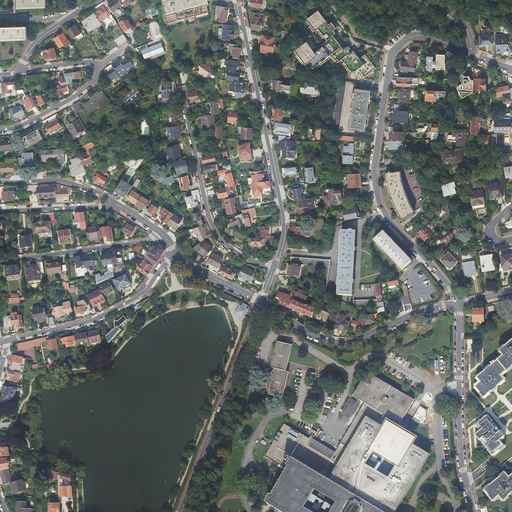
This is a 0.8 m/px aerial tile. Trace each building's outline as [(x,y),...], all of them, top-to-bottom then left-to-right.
[(110,12),(121,5),(120,2),(119,0),(113,0),(105,6),(110,12)] [(164,14),(167,23),(208,13),(207,6),(209,5),(208,4),(208,3),(207,0),(163,0),(167,13),(164,14)] [(263,1),(262,0),(252,0),(251,6),(262,8),(265,8),(266,1),(263,1)] [(104,6),(94,12),(95,13),(100,22),(110,15),(104,6)] [(226,22),(229,8),(218,6),(217,12),(221,13),(219,21),(226,22)] [(365,78),(376,70),(365,55),(360,59),(354,51),(351,53),(347,47),(344,50),(333,36),(336,34),(334,31),(337,29),(332,23),(330,25),(319,11),(307,20),(316,32),(319,30),(329,43),(318,52),(315,54),(313,51),(307,43),(295,51),(306,66),(309,64),(313,69),(333,54),(339,62),(342,60),(353,74),(358,70),(365,78)] [(100,22),(95,13),(82,21),(89,32),(102,24),(100,22)] [(208,13),(167,23),(167,26),(209,15),(208,13)] [(260,28),(263,15),(254,13),(254,17),(255,17),(255,18),(254,21),(253,21),(252,26),(260,28)] [(132,28),(132,27),(126,18),(119,23),(125,31),(125,32),(126,32),(132,28)] [(232,34),(233,30),(234,30),(234,25),(223,24),(222,39),(233,39),(233,34),(232,34)] [(72,38),(81,33),(75,25),(67,30),(72,38)] [(27,27),(0,28),(0,39),(27,39),(27,27)] [(291,40),(292,33),(283,31),(282,38),(291,40)] [(68,42),(63,33),(54,39),(60,47),(68,42)] [(124,35),(115,41),(119,47),(128,41),(124,35)] [(275,37),(262,35),(261,42),(260,42),(259,51),(273,53),(275,37)] [(492,36),(479,38),(480,46),(493,45),(492,36)] [(509,54),(511,63),(511,62),(511,51),(511,52),(511,46),(509,44),(509,37),(507,37),(502,37),(502,36),(495,36),(496,53),(497,53),(497,54),(509,54)] [(117,46),(112,39),(102,45),(107,53),(117,46)] [(232,57),(239,59),(241,49),(238,48),(238,45),(229,44),(228,51),(233,52),(232,57)] [(55,51),(54,48),(43,51),(45,60),(56,57),(55,52),(56,52),(56,50),(55,51)] [(416,64),(417,52),(409,51),(408,63),(416,64)] [(61,61),(66,61),(63,52),(58,53),(61,61)] [(444,64),(445,56),(437,54),(436,61),(433,60),(433,57),(427,57),(426,67),(432,68),(433,64),(435,64),(435,68),(444,69),(445,64),(444,64)] [(118,59),(114,62),(123,75),(126,73),(127,74),(132,71),(131,70),(137,65),(132,57),(127,60),(127,61),(125,62),(124,61),(121,63),(118,59)] [(238,61),(226,59),(225,65),(227,66),(226,71),(239,73),(240,67),(237,67),(238,64),(238,61)] [(114,62),(110,64),(113,69),(110,71),(111,71),(108,73),(108,72),(103,75),(109,84),(115,80),(116,81),(120,79),(119,77),(123,75),(114,62)] [(408,63),(402,62),(401,70),(415,71),(416,64),(408,63)] [(210,63),(199,65),(200,70),(199,71),(207,77),(209,73),(212,72),(210,63)] [(480,70),(474,68),(474,78),(474,79),(474,90),(485,91),(486,80),(481,80),(481,72),(480,72),(480,70)] [(239,80),(240,74),(229,71),(228,78),(239,80)] [(474,79),(474,78),(470,78),(469,75),(467,76),(466,76),(465,75),(465,74),(465,73),(464,72),(463,71),(462,71),(461,71),(460,71),(459,72),(459,73),(458,74),(459,75),(463,82),(459,85),(458,85),(458,86),(457,87),(457,88),(458,89),(458,90),(459,90),(459,91),(460,91),(461,91),(462,94),(469,90),(470,91),(473,91),(474,79)] [(83,72),(64,74),(64,75),(69,91),(73,90),(72,79),(84,77),(83,72)] [(69,91),(64,75),(59,76),(61,83),(59,83),(59,86),(56,87),(59,96),(69,93),(69,91)] [(418,78),(398,77),(398,80),(397,81),(397,85),(418,87),(418,78)] [(291,89),(292,83),(273,79),(272,82),(274,82),(276,83),(275,84),(274,85),(273,85),(273,86),(272,86),(276,92),(277,92),(281,90),(281,89),(282,88),(291,89)] [(347,82),(339,80),(332,132),(340,133),(347,82)] [(177,92),(176,88),(175,82),(172,82),(172,81),(162,82),(163,97),(171,97),(171,98),(174,98),(174,93),(177,92)] [(242,86),(243,82),(230,81),(229,90),(233,90),(233,91),(236,92),(235,96),(239,97),(242,97),(242,94),(242,92),(244,93),(244,88),(241,88),(241,86),(242,86)] [(171,99),(171,98),(171,97),(163,97),(162,82),(161,82),(162,99),(171,99)] [(12,89),(11,83),(2,84),(3,93),(14,92),(14,89),(12,89)] [(300,92),(320,94),(321,86),(302,83),(302,84),(300,92)] [(509,89),(508,86),(504,87),(504,84),(495,86),(498,97),(503,96),(505,104),(511,102),(509,89)] [(129,104),(141,94),(136,88),(124,98),(129,104)] [(89,101),(96,108),(109,100),(101,89),(89,98),(90,100),(89,101)] [(365,131),(371,91),(356,89),(350,129),(365,131)] [(400,90),(400,102),(409,103),(410,90),(400,90)] [(436,91),(426,91),(426,101),(436,102),(436,97),(440,97),(446,97),(448,92),(447,92),(440,92),(436,91)] [(199,100),(197,92),(189,93),(190,101),(199,100)] [(49,101),(45,94),(37,98),(41,105),(49,101)] [(34,112),(38,110),(31,97),(23,101),(28,110),(33,107),(34,108),(32,109),(34,112)] [(75,104),(73,105),(77,113),(83,110),(80,105),(81,104),(80,101),(79,102),(78,102),(77,103),(75,104)] [(88,114),(96,108),(89,101),(83,105),(88,114)] [(220,105),(220,101),(216,101),(216,102),(206,104),(207,109),(212,108),(213,114),(214,114),(221,113),(221,112),(221,109),(219,109),(218,105),(220,105)] [(23,110),(20,106),(15,109),(14,108),(9,109),(10,111),(10,113),(10,116),(11,116),(12,119),(12,121),(18,119),(18,118),(21,116),(25,114),(23,110)] [(275,108),(274,122),(277,123),(281,123),(283,108),(275,108)] [(182,113),(181,109),(170,111),(172,122),(180,120),(179,114),(182,113)] [(396,116),(395,123),(407,123),(409,112),(400,111),(395,111),(395,116),(396,116)] [(228,122),(232,122),(233,122),(237,123),(238,112),(229,112),(228,122)] [(217,127),(214,114),(213,114),(191,118),(193,129),(204,127),(205,129),(217,127)] [(61,127),(55,115),(48,119),(50,123),(46,125),(50,133),(61,127)] [(480,124),(481,117),(473,117),(472,133),(476,134),(475,135),(479,136),(480,127),(481,127),(482,125),(480,124)] [(73,135),(85,129),(82,124),(80,119),(68,125),(73,135)] [(498,122),(495,122),(495,123),(495,131),(495,132),(510,132),(510,131),(510,122),(510,121),(503,121),(503,122),(498,122)] [(281,123),(277,123),(276,130),(277,130),(277,134),(286,135),(286,131),(290,132),(290,127),(291,124),(281,123)] [(428,132),(432,132),(439,132),(441,124),(432,124),(428,124),(428,126),(428,132)] [(180,129),(180,126),(166,128),(169,140),(180,138),(179,134),(179,130),(180,130),(180,129)] [(252,128),(242,127),(241,139),(252,139),(252,128)] [(42,138),(45,136),(40,128),(20,139),(22,143),(24,142),(27,146),(42,138)] [(438,140),(437,142),(455,144),(455,140),(457,140),(457,145),(466,145),(466,129),(453,130),(453,134),(448,135),(448,137),(439,136),(438,140)] [(388,141),(401,141),(404,141),(404,132),(395,132),(389,132),(388,141)] [(42,139),(42,138),(27,146),(24,147),(25,148),(42,139)] [(293,145),(293,141),(287,141),(285,141),(283,141),(280,141),(280,145),(281,145),(281,148),(281,151),(283,151),(283,158),(287,158),(287,157),(295,157),(295,151),(294,151),(294,145),(293,145)] [(388,141),(388,150),(401,149),(403,149),(403,144),(401,144),(401,141),(388,141)] [(242,143),(242,145),(239,145),(241,156),(242,162),(249,161),(248,159),(252,158),(251,154),(249,143),(246,144),(245,142),(242,143)] [(353,164),(354,144),(349,144),(349,150),(344,150),(344,155),(343,155),(343,163),(353,164)] [(175,162),(181,161),(180,158),(181,158),(179,146),(173,147),(169,148),(171,160),(174,159),(175,162)] [(448,164),(448,163),(454,162),(454,161),(462,160),(462,161),(463,161),(462,154),(461,154),(461,150),(449,151),(448,149),(445,150),(445,149),(444,149),(445,151),(442,152),(443,162),(447,161),(447,164),(448,164)] [(51,151),(51,158),(56,158),(56,163),(63,163),(63,150),(51,151)] [(40,159),(51,158),(51,151),(40,151),(40,159)] [(33,163),(33,153),(23,153),(23,158),(19,158),(19,163),(33,163)] [(81,160),(80,158),(79,157),(70,160),(72,164),(69,166),(75,180),(82,182),(85,181),(81,172),(85,170),(83,166),(93,162),(90,154),(85,156),(86,159),(81,160)] [(136,171),(144,157),(142,154),(121,162),(129,167),(115,191),(125,197),(132,186),(126,182),(134,170),(136,171)] [(188,172),(185,160),(181,161),(175,162),(178,174),(188,172)] [(297,166),(284,168),(285,175),(298,174),(297,166)] [(103,171),(102,169),(96,172),(97,174),(98,173),(93,180),(98,183),(99,180),(104,183),(107,179),(99,174),(102,173),(102,172),(103,171)] [(263,182),(262,170),(252,171),(253,183),(263,182)] [(397,211),(400,215),(402,219),(414,212),(413,209),(410,203),(408,200),(406,193),(405,192),(403,187),(402,183),(401,178),(400,171),(390,173),(390,172),(388,172),(388,173),(385,174),(386,179),(386,181),(387,185),(388,189),(390,193),(391,198),(395,205),(397,211)] [(236,185),(232,172),(223,174),(224,178),(228,177),(229,180),(228,180),(229,187),(236,185)] [(159,178),(155,173),(153,177),(157,180),(162,185),(163,184),(159,178)] [(174,182),(172,176),(159,178),(163,184),(174,182)] [(182,190),(190,188),(188,176),(179,178),(182,190)] [(345,188),(357,187),(361,187),(360,179),(345,180),(345,188)] [(272,192),(270,181),(263,182),(253,183),(251,183),(247,184),(247,187),(252,187),(252,194),(253,197),(259,196),(258,194),(272,192)] [(446,196),(447,196),(456,192),(454,187),(455,186),(454,182),(442,186),(444,193),(445,193),(446,196)] [(490,201),(495,200),(501,199),(503,199),(500,182),(497,183),(491,184),(488,184),(490,201)] [(61,185),(56,184),(57,197),(67,196),(67,194),(70,194),(70,189),(67,190),(67,189),(62,189),(62,192),(61,192),(61,185)] [(229,190),(228,187),(217,189),(219,198),(228,196),(227,191),(229,190)] [(292,189),(294,201),(298,200),(308,198),(307,195),(303,196),(302,193),(307,192),(306,187),(292,189)] [(51,199),(56,199),(55,189),(37,189),(37,200),(44,199),(51,199)] [(199,194),(198,189),(191,191),(192,196),(185,198),(188,209),(196,207),(194,196),(199,194)] [(335,189),(329,189),(330,201),(330,204),(337,204),(336,201),(342,200),(342,195),(341,195),(341,190),(341,189),(337,189),(335,189)] [(482,190),(470,192),(473,210),(476,209),(477,216),(486,215),(482,190)] [(0,199),(19,199),(18,191),(0,191),(0,199)] [(136,204),(141,196),(139,195),(132,191),(127,199),(136,204)] [(242,211),(249,209),(247,201),(243,202),(241,195),(238,196),(240,203),(240,205),(242,211)] [(149,201),(141,196),(136,204),(143,209),(141,213),(143,215),(147,209),(145,208),(149,201)] [(237,202),(235,197),(225,199),(228,214),(237,212),(235,203),(237,202)] [(308,198),(298,200),(300,210),(317,207),(316,197),(308,198)] [(445,218),(451,215),(449,205),(448,202),(435,210),(437,213),(444,209),(446,214),(443,215),(445,218)] [(158,209),(156,208),(151,205),(147,211),(154,216),(158,209)] [(358,214),(357,206),(347,209),(343,209),(345,220),(358,217),(357,214),(358,214)] [(173,215),(163,208),(160,212),(164,215),(161,220),(168,224),(173,215)] [(257,215),(255,208),(249,209),(242,211),(242,213),(245,223),(245,225),(251,226),(249,216),(257,215)] [(216,224),(222,221),(218,211),(211,212),(212,215),(213,218),(214,222),(216,224)] [(200,216),(199,212),(192,214),(197,227),(198,227),(202,225),(203,225),(201,217),(201,216),(200,216)] [(75,220),(73,220),(73,224),(76,223),(79,223),(80,224),(80,228),(82,230),(87,229),(86,226),(84,213),(75,214),(75,220)] [(245,223),(242,213),(237,215),(237,217),(228,221),(230,226),(238,223),(239,226),(243,224),(243,223),(245,223)] [(182,220),(173,215),(168,224),(167,224),(171,226),(171,225),(177,228),(182,220)] [(38,223),(32,224),(34,234),(38,234),(38,235),(47,233),(48,234),(52,233),(50,221),(44,222),(44,224),(39,225),(39,223),(38,223)] [(86,226),(87,229),(88,240),(100,238),(99,229),(98,224),(86,226)] [(404,229),(407,232),(415,227),(413,224),(404,229)] [(125,235),(129,238),(134,229),(126,225),(122,231),(126,234),(125,235)] [(197,227),(188,230),(191,237),(196,234),(200,242),(202,240),(208,236),(202,225),(198,227),(197,227)] [(271,236),(271,226),(259,226),(260,236),(271,236)] [(109,227),(99,229),(100,238),(103,238),(105,237),(110,237),(109,232),(110,232),(109,229),(109,227)] [(424,227),(417,234),(421,239),(422,238),(425,240),(431,234),(424,227)] [(111,228),(109,229),(110,232),(109,232),(110,237),(105,237),(105,241),(107,242),(111,242),(110,239),(112,237),(113,237),(111,228)] [(310,236),(311,231),(295,228),(294,233),(310,236)] [(350,229),(350,231),(341,230),(338,295),(352,296),(355,231),(353,231),(353,230),(350,229)] [(450,229),(435,238),(441,247),(445,244),(445,243),(451,239),(452,240),(459,235),(456,229),(451,232),(450,229)] [(58,232),(59,243),(72,242),(70,230),(58,232)] [(411,261),(383,231),(374,240),(402,270),(411,261)] [(16,235),(17,249),(32,247),(31,236),(21,237),(20,234),(16,235)] [(273,244),(275,236),(271,236),(265,236),(258,236),(258,238),(250,238),(250,243),(254,244),(255,245),(258,246),(258,244),(263,244),(266,244),(267,245),(269,245),(270,243),(273,244)] [(212,248),(202,240),(200,242),(194,247),(205,256),(212,248)] [(143,248),(143,249),(150,254),(150,253),(159,259),(165,251),(160,244),(155,244),(155,247),(153,250),(152,248),(150,247),(143,248)] [(205,256),(194,247),(192,249),(204,258),(205,256)] [(271,259),(273,254),(269,255),(268,251),(264,254),(266,260),(271,259)] [(481,259),(483,269),(495,267),(493,254),(491,255),(490,252),(486,253),(486,251),(480,252),(481,259)] [(448,252),(441,260),(450,269),(458,262),(448,252)] [(88,271),(95,271),(94,269),(93,262),(92,253),(87,254),(87,256),(84,256),(84,257),(80,258),(80,256),(73,257),(74,264),(76,263),(77,269),(86,268),(88,269),(88,271)] [(150,254),(145,260),(154,266),(159,259),(150,253),(150,254)] [(200,266),(205,268),(208,263),(218,268),(223,258),(224,255),(220,253),(219,256),(213,253),(211,256),(209,255),(200,266)] [(102,266),(113,265),(112,257),(111,255),(101,256),(102,266)] [(501,256),(503,267),(511,265),(511,255),(501,256)] [(113,272),(122,271),(122,268),(125,268),(125,263),(122,264),(121,259),(116,259),(116,256),(115,256),(112,257),(113,265),(113,267),(113,272)] [(319,292),(326,295),(330,261),(291,257),(290,264),(301,265),(323,267),(321,282),(319,292)] [(147,276),(153,268),(143,261),(139,267),(138,268),(137,270),(147,276)] [(474,261),(462,263),(465,274),(476,272),(474,261)] [(37,263),(38,268),(26,269),(28,282),(40,280),(39,273),(44,272),(43,262),(37,263)] [(232,279),(235,273),(232,272),(233,270),(225,266),(226,263),(223,262),(218,272),(230,278),(232,279)] [(62,273),(61,263),(47,264),(48,275),(62,273)] [(299,278),(301,265),(290,264),(289,264),(286,276),(299,278)] [(18,265),(7,267),(8,277),(9,276),(9,277),(12,277),(12,276),(19,275),(18,265)] [(250,281),(254,271),(243,266),(238,278),(243,281),(245,278),(250,281)] [(108,279),(114,276),(113,272),(113,267),(108,268),(110,273),(101,277),(99,274),(96,275),(96,279),(97,284),(99,283),(108,279)] [(119,290),(131,284),(126,274),(114,280),(118,290),(119,290)] [(293,297),(296,292),(297,289),(296,288),(298,283),(279,276),(277,282),(294,288),(291,296),(282,293),(282,294),(279,292),(275,299),(279,301),(278,303),(289,308),(293,300),(292,300),(293,297)] [(488,279),(481,280),(482,288),(489,287),(488,279)] [(107,294),(114,290),(110,282),(99,288),(100,290),(103,297),(107,295),(107,294)] [(384,312),(380,284),(375,285),(375,290),(377,300),(378,308),(377,308),(377,309),(378,314),(384,312)] [(94,307),(105,301),(103,297),(100,290),(87,296),(92,304),(94,307)] [(305,302),(307,297),(296,292),(293,297),(305,302)] [(412,307),(409,296),(402,297),(402,299),(403,302),(405,311),(405,312),(412,309),(412,308),(412,307)] [(140,303),(144,307),(150,301),(150,298),(140,303)] [(238,303),(240,304),(236,312),(244,316),(244,315),(248,308),(246,307),(248,304),(237,299),(237,300),(238,303)] [(76,314),(86,311),(85,308),(88,307),(84,300),(77,303),(79,308),(75,310),(76,314)] [(305,305),(293,300),(289,308),(312,318),(315,309),(306,304),(305,305)] [(72,311),(70,302),(62,304),(63,307),(54,309),(55,311),(53,312),(53,313),(53,314),(54,315),(55,315),(56,318),(65,316),(64,313),(72,311)] [(328,321),(333,309),(321,304),(317,314),(323,317),(324,319),(328,321)] [(32,310),(34,321),(46,319),(45,312),(42,313),(41,309),(32,310)] [(473,316),(473,322),(484,322),(484,309),(473,309),(473,316)] [(17,313),(12,314),(11,314),(13,325),(16,325),(18,324),(18,326),(18,327),(23,327),(21,316),(17,316),(17,313)] [(375,323),(372,315),(364,318),(366,325),(375,323)] [(119,324),(123,328),(130,321),(127,318),(119,324)] [(366,325),(364,318),(352,321),(351,326),(356,327),(366,325)] [(335,329),(347,333),(350,323),(338,319),(335,329)] [(106,336),(109,343),(121,330),(117,327),(106,336)] [(1,331),(1,337),(9,335),(8,329),(1,331)] [(87,333),(90,344),(101,341),(99,331),(87,333)] [(76,342),(77,346),(90,344),(87,333),(75,336),(75,337),(76,342)] [(75,342),(76,342),(75,337),(61,340),(62,345),(66,344),(67,348),(72,347),(72,344),(72,343),(75,342)] [(503,355),(492,364),(490,366),(485,370),(482,372),(477,376),(481,381),(476,386),(480,391),(480,392),(485,397),(490,392),(492,391),(497,386),(500,384),(505,380),(501,375),(511,365),(511,339),(507,343),(505,346),(499,350),(503,355)] [(34,346),(34,345),(33,341),(33,340),(16,344),(17,350),(34,346)] [(57,340),(48,342),(49,345),(47,346),(48,349),(49,349),(50,351),(59,349),(57,340)] [(271,368),(274,368),(269,394),(283,397),(288,371),(285,370),(291,344),(276,341),(271,368)] [(503,355),(499,350),(498,351),(501,355),(491,363),(492,364),(503,355)] [(19,373),(21,366),(24,359),(14,356),(11,368),(16,369),(15,372),(18,373),(19,373)] [(505,380),(506,379),(503,375),(511,368),(511,365),(501,375),(505,380)] [(17,382),(19,373),(18,373),(15,372),(10,371),(9,376),(10,376),(9,380),(17,382)] [(392,418),(400,423),(414,399),(367,371),(353,395),(365,402),(335,452),(332,458),(309,444),(312,439),(293,428),(284,423),(265,455),(270,458),(284,466),(286,463),(290,465),(277,488),(273,494),(269,494),(265,501),(269,503),(271,502),(287,511),(393,511),(428,454),(386,429),(384,427),(390,417),(392,418)] [(14,398),(16,389),(15,389),(8,388),(5,387),(2,402),(4,403),(14,398)] [(493,454),(498,449),(499,449),(504,445),(499,439),(504,435),(499,429),(498,428),(493,422),(491,419),(486,414),(481,418),(480,418),(475,422),(480,429),(475,432),(480,438),(482,441),(486,446),(488,447),(493,454)] [(386,429),(392,418),(390,417),(384,427),(386,429)] [(312,439),(309,444),(332,458),(335,452),(312,439)] [(0,456),(9,455),(8,447),(6,447),(0,447),(0,456)] [(0,470),(9,468),(8,465),(10,464),(9,462),(8,462),(7,457),(0,458),(0,470)] [(0,472),(4,485),(11,483),(17,481),(16,479),(11,480),(8,470),(0,472)] [(498,494),(502,499),(507,495),(510,492),(511,490),(511,472),(508,476),(505,471),(499,475),(496,478),(491,482),(489,483),(484,488),(488,493),(492,499),(498,494)] [(68,500),(72,500),(72,497),(73,497),(73,496),(72,496),(71,486),(62,486),(62,479),(71,481),(71,475),(60,473),(60,478),(59,496),(66,496),(68,498),(68,500)] [(17,481),(11,483),(14,494),(25,490),(22,480),(17,481)] [(26,502),(17,502),(16,511),(31,511),(31,509),(26,509),(26,502)] [(59,511),(60,503),(49,503),(49,511),(59,511)]
